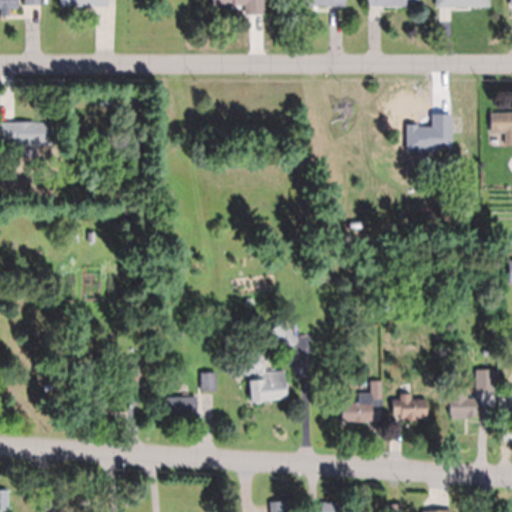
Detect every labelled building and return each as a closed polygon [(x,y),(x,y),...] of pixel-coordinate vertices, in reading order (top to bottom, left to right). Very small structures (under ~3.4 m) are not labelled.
[(0,14),(0,0),(17,0),(17,7),(7,8),(7,14),(0,14)] [(261,13),(249,13),(244,14),(244,4),(213,5),(212,0),(262,0),(263,13),(261,13)] [(511,144),(504,144),(504,132),(490,132),(490,112),(507,112),(511,112),(511,144)] [(0,122),(11,122),(13,122),(13,121),(34,121),(34,122),(51,122),(51,144),(16,144),(16,140),(0,140),(0,122)] [(44,275),(36,274),(38,265),(45,266),(44,275)] [(315,282),(314,271),(329,270),(330,280),(315,282)] [(284,351),(283,352),(267,331),(282,320),(292,333),(298,340),(284,351)] [(251,401),(247,381),(258,379),(257,372),(238,375),(235,357),(259,353),(261,365),(264,364),(265,372),(283,369),(285,382),(287,382),(289,396),(265,400),(265,399),(251,401)] [(140,383),(128,383),(126,383),(126,369),(127,369),(127,357),(139,357),(140,368),(141,368),(141,383),(140,383)] [(213,390),(202,390),(200,390),(200,372),(215,371),(216,389),(213,390)] [(490,390),(490,391),(480,391),(480,376),(490,376),(490,390)] [(381,405),(373,405),(370,405),(370,420),(364,420),(364,421),(354,421),(348,421),(348,418),(341,418),(341,402),(357,402),(357,392),(370,392),(370,380),(381,380),(381,405)] [(450,418),(448,387),(449,387),(464,386),(465,398),(476,397),(476,416),(464,416),(464,417),(450,418)] [(94,416),(94,410),(86,411),(86,394),(108,393),(108,410),(100,410),(100,416),(94,416)] [(401,420),(400,420),(400,414),(393,414),(393,412),(392,399),(399,399),(399,393),(411,393),(411,398),(425,398),(426,420),(401,420)] [(166,415),(166,396),(196,395),(196,414),(166,415)] [(320,511),(321,505),(321,501),(343,503),(342,511),(320,511)] [(400,502),(401,502),(401,511),(387,511),(387,503),(400,502)] [(270,503),(269,511),(291,511),(292,503),(270,503)]
